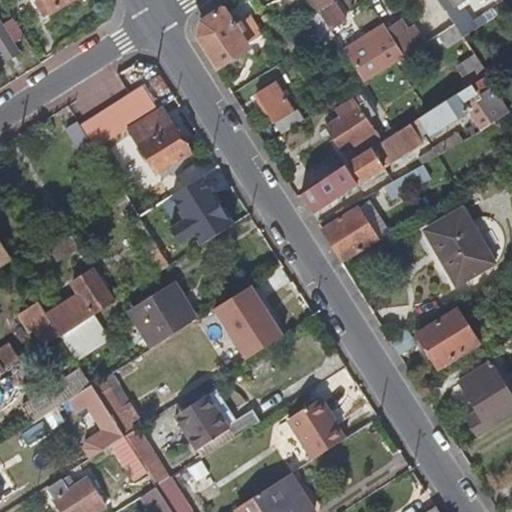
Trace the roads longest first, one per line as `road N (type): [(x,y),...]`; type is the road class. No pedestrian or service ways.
road 1 (residential): [(153,22),(466,511)]
road 2 (residential): [(0,119),(153,22)]
